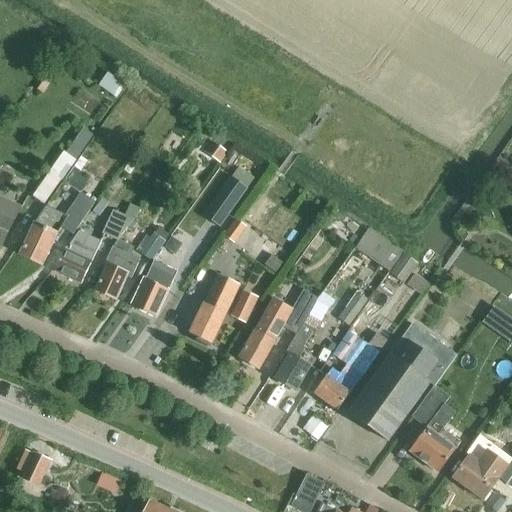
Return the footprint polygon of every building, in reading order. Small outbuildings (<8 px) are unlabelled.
[(33,197),(44,204),(85,146),(76,140),(65,154),(64,153),(33,197)] [(204,152),(220,163),(227,153),(212,141),(204,152)] [(230,176),(203,215),(221,228),(247,189),(230,176)] [(0,200),(0,198),(0,245),(1,246),(4,241),(19,209),(0,200)] [(26,241),(19,255),(42,266),(54,241),(58,231),(63,224),(74,232),(82,221),(87,213),(73,204),(65,215),(60,213),(46,206),(35,222),(26,241)] [(104,235),(118,241),(140,212),(130,208),(126,213),(125,217),(114,213),(104,235)] [(339,210),(332,219),(338,223),(344,222),(348,217),(339,210)] [(235,220),(224,236),(234,244),(245,227),(235,220)] [(136,253),(152,263),(170,235),(158,227),(150,239),(146,237),(136,253)] [(355,249),(390,272),(388,274),(403,284),(418,265),(402,254),(403,252),(368,229),(355,249)] [(54,271),(80,284),(101,241),(80,231),(68,248),(66,247),(54,271)] [(187,261),(199,241),(188,234),(175,254),(187,261)] [(134,248),(118,241),(112,247),(105,263),(106,264),(94,290),(116,299),(126,277),(130,279),(139,259),(131,256),(134,248)] [(272,257),(265,266),(275,273),(282,264),(272,257)] [(159,285),(164,275),(155,270),(150,281),(144,278),(131,306),(155,318),(168,290),(159,285)] [(189,334),(211,345),(226,314),(240,286),(218,275),(189,334)] [(414,275),(406,286),(420,296),(428,285),(414,275)] [(387,302),(395,283),(379,277),(371,296),(387,302)] [(230,315),(246,323),(258,299),(242,290),(230,315)] [(284,328),(290,331),(310,295),(303,291),(294,305),(292,311),(272,299),(239,358),(260,370),(284,328)] [(338,319),(349,327),(367,301),(356,293),(338,319)] [(310,295),(290,331),(296,335),(285,353),(288,355),(275,379),(296,391),(310,367),(298,360),(305,349),(303,347),(314,329),(316,331),(328,309),(316,302),(318,299),(310,295)] [(429,383),(433,386),(455,356),(415,327),(412,324),(347,413),(386,442),(415,402),(429,383)] [(354,328),(338,351),(352,360),(352,359),(368,337),(354,328)] [(377,334),(368,347),(378,355),(388,342),(377,334)] [(339,354),(311,393),(334,410),(362,371),(339,354)] [(433,386),(415,411),(410,419),(414,422),(425,429),(415,443),(409,452),(415,457),(437,473),(460,443),(442,430),(454,413),(443,405),(449,397),(433,386)] [(194,443),(208,449),(212,441),(199,434),(194,443)] [(470,454),(453,478),(483,500),(499,478),(509,485),(511,480),(511,461),(510,461),(507,466),(486,452),(479,446),(472,456),(470,454)] [(31,453),(18,479),(36,488),(49,461),(31,453)] [(60,490),(54,506),(66,511),(73,495),(60,490)] [(295,499),(290,507),(299,511),(309,511),(313,504),(296,495),(295,499)] [(134,501),(129,511),(175,511),(150,500),(147,507),(134,501)] [(80,502),(75,511),(99,511),(100,510),(80,502)] [(337,511),(321,503),(316,511),(358,511),(350,508),(347,511),(337,511)]
